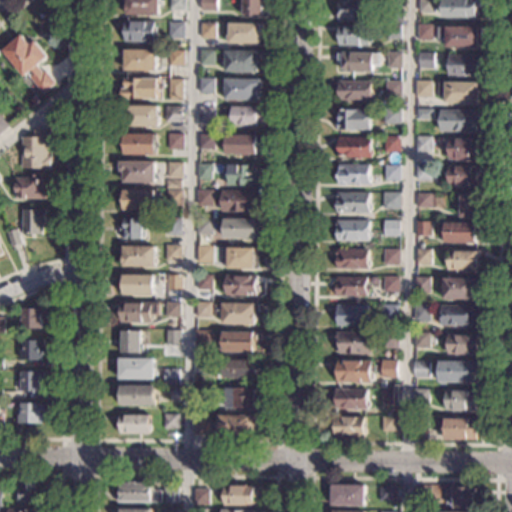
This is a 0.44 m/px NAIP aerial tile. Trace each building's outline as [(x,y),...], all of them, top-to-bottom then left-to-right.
[(159,0),(159,15),(125,14),(125,0),(159,0)] [(185,0),(185,10),(171,9),(171,0),(185,0)] [(217,0),(217,10),(202,10),(202,0),(217,0)] [(263,0),(263,14),(239,13),(239,4),(244,4),(244,0),(263,0)] [(356,0),(356,4),(363,4),(363,12),(367,12),(367,19),(339,19),(339,0),(356,0)] [(435,0),(435,12),(420,12),(420,0),(435,0)] [(483,0),(483,7),(478,7),(478,17),(440,16),(440,0),(483,0)] [(402,8),(402,23),(385,23),(386,8),(402,8)] [(155,21),(156,40),(126,41),(125,22),(155,21)] [(184,23),(184,38),(169,38),(169,22),(184,23)] [(216,38),(201,38),(201,23),(216,23),(216,38)] [(260,43),(229,43),(229,23),(230,23),(260,23),(260,43)] [(434,40),(418,40),(418,24),(434,24),(434,40)] [(370,45),(339,45),(339,25),(369,25),(370,25),(370,45)] [(401,39),(387,39),(387,25),(402,25),(401,39)] [(482,35),(479,35),(479,46),(445,46),(446,41),(437,41),(437,26),(482,27),(482,35)] [(30,44),(34,41),(48,57),(38,66),(43,72),(46,70),(56,82),(43,93),(28,74),(24,77),(3,50),(22,34),(30,44)] [(156,70),(126,70),(126,50),(152,51),(156,51),(156,70)] [(215,50),(215,65),(200,64),(200,50),(215,50)] [(184,51),(184,66),(169,66),(169,51),(184,51)] [(263,60),(258,60),(258,71),(227,71),(227,51),(263,52),(263,60)] [(403,67),(388,67),(388,52),(403,52),(403,67)] [(382,66),(375,66),(374,73),(342,72),(342,62),(337,62),(337,53),(382,54),(382,66)] [(435,68),(419,68),(419,53),(435,53),(435,68)] [(482,65),(479,65),(479,75),(447,75),(447,56),(482,56),(482,65)] [(163,79),(162,99),(123,98),(123,89),(129,89),(129,87),(126,87),(126,78),(163,79)] [(215,92),(200,92),(200,78),(215,79),(215,92)] [(184,80),(184,101),(169,101),(169,79),(184,80)] [(262,89),(259,89),(259,100),(226,99),(226,79),(262,79),(262,89)] [(373,82),(373,100),(339,99),(339,81),(373,82)] [(401,98),(386,98),(385,81),(401,81),(401,98)] [(433,97),(416,97),(417,81),(433,81),(433,97)] [(482,90),(478,90),(477,102),(445,102),(445,96),(439,96),(439,82),(482,82),(482,90)] [(39,102),(34,106),(30,100),(35,96),(39,102)] [(159,107),(159,116),(161,116),(161,125),(159,125),(159,127),(124,126),(124,124),(123,124),(124,106),(159,107)] [(183,122),(166,122),(166,107),(183,107),(183,122)] [(215,107),(215,123),(200,123),(200,107),(215,107)] [(262,117),(258,117),(258,124),(231,124),(231,118),(223,117),(224,108),(232,108),(232,107),(263,107),(262,117)] [(401,109),(401,123),(385,123),(385,108),(401,109)] [(433,119),(417,119),(417,108),(433,109),(433,119)] [(371,130),(337,129),(337,121),(338,121),(339,110),(371,110),(371,130)] [(482,122),(476,122),(476,131),(438,131),(439,110),(482,110),(482,122)] [(0,115),(9,127),(0,133),(0,115)] [(50,144),(48,144),(47,157),(52,157),(52,170),(44,170),(44,169),(21,168),(22,137),(33,137),(33,129),(50,129),(50,144)] [(159,135),(158,155),(125,153),(126,134),(159,135)] [(184,149),(169,149),(169,134),(185,134),(184,149)] [(215,149),(200,149),(200,135),(215,135),(215,149)] [(260,136),(260,143),(257,143),(257,155),(224,154),(225,135),(260,136)] [(400,136),(400,152),(384,152),(385,136),(400,136)] [(432,152),(416,152),(416,136),(432,137),(432,152)] [(371,157),(338,157),(338,138),(371,138),(371,157)] [(479,160),(448,160),(448,150),(442,150),(442,140),(449,140),(449,139),(480,139),(479,160)] [(155,183),(123,183),(123,172),(120,172),(120,162),(155,162),(155,183)] [(184,178),(168,178),(168,163),(184,163),(184,178)] [(212,165),(212,179),(199,179),(199,164),(212,165)] [(253,173),(260,173),(259,185),(228,184),(228,179),(222,178),(222,171),(228,171),(228,164),(253,165),(253,173)] [(369,185),(337,184),(338,164),(369,165),(370,165),(369,185)] [(401,180),(386,180),(386,165),(401,165),(401,180)] [(431,170),(436,170),(436,180),(416,180),(416,165),(431,165),(431,170)] [(480,175),(479,186),(447,185),(447,165),(480,166),(480,175)] [(40,180),(41,180),(41,183),(43,183),(43,188),(46,188),(46,198),(15,198),(15,177),(29,177),(29,175),(40,175),(40,180)] [(182,188),(167,189),(167,180),(181,180),(182,188)] [(184,205),(167,206),(167,190),(184,190),(184,205)] [(213,191),(213,206),(197,205),(198,190),(213,191)] [(156,194),(161,194),(161,204),(156,204),(156,211),(124,211),(124,191),(156,191),(156,194)] [(261,202),(256,202),(256,212),(221,212),(221,191),(261,191),(261,202)] [(401,192),(401,203),(384,202),(385,192),(401,192)] [(370,213),(336,212),(336,193),(371,193),(370,213)] [(435,208),(416,208),(416,194),(417,194),(435,194),(435,208)] [(481,218),(461,218),(461,195),(480,195),(481,218)] [(45,224),(42,224),(42,235),(23,234),(23,210),(45,210),(45,224)] [(182,218),(182,235),(165,234),(166,217),(182,218)] [(145,219),(144,240),(122,240),(122,234),(120,234),(120,225),(123,225),(123,218),(145,219)] [(213,220),(213,234),(198,234),(198,219),(213,220)] [(261,227),(258,227),(258,237),(225,237),(225,219),(261,219),(261,227)] [(371,221),(371,241),(336,240),(336,220),(371,221)] [(399,221),(399,236),(383,235),(383,220),(399,221)] [(432,222),(431,237),(416,236),(416,221),(432,222)] [(480,231),(477,231),(477,242),(444,242),(444,223),(480,223),(480,231)] [(23,244),(13,247),(8,232),(17,229),(23,244)] [(182,261),(166,261),(167,245),(182,245),(182,261)] [(213,247),(213,261),(197,261),(197,246),(213,247)] [(157,267),(123,266),(123,247),(157,247),(157,267)] [(254,269),(228,268),(229,249),(254,249),(254,269)] [(368,268),(335,268),(335,249),(369,250),(368,268)] [(399,265),(383,265),(383,249),(399,249),(399,265)] [(431,264),(416,264),(416,249),(431,250),(431,264)] [(480,258),(478,257),(478,270),(447,270),(447,250),(480,251),(480,258)] [(160,284),(156,284),(156,296),(123,295),(123,275),(160,276),(160,284)] [(181,290),(167,289),(167,275),(182,275),(181,290)] [(213,289),(197,289),(197,275),(213,275),(213,289)] [(258,296),(226,296),(226,288),(221,288),(221,280),(226,280),(226,275),(258,275),(258,296)] [(368,296),(335,295),(335,277),(368,278),(368,296)] [(400,278),(399,292),(383,292),(383,277),(400,278)] [(430,278),(430,293),(414,292),(415,277),(430,278)] [(479,287),(476,287),(475,299),(443,298),(443,279),(479,279),(479,287)] [(160,316),(153,315),(153,322),(120,322),(121,302),(160,303),(160,316)] [(180,317),(167,317),(167,302),(180,302),(180,317)] [(212,317),(197,317),(197,302),(212,302),(212,317)] [(256,324),(223,324),(223,317),(215,317),(215,305),(222,305),(222,303),(255,303),(256,324)] [(398,320),(383,320),(383,304),(398,305),(398,320)] [(368,326),(336,325),(336,305),(369,306),(368,326)] [(430,321),(415,321),(415,306),(430,306),(430,321)] [(480,318),(473,318),(473,324),(440,324),(440,306),(480,306),(480,318)] [(47,320),(42,320),(41,329),(20,328),(20,319),(22,319),(22,309),(48,309),(47,320)] [(211,345),(195,345),(196,330),(211,331),(211,345)] [(140,353),(122,353),(122,331),(140,331),(140,353)] [(181,345),(166,345),(166,331),(181,331),(181,345)] [(259,341),(256,341),(255,352),(222,352),(222,332),(259,332),(259,341)] [(398,347),(382,347),(383,332),(398,332),(398,347)] [(374,333),(374,355),(338,355),(338,342),(336,342),(336,333),(374,333)] [(430,333),(429,349),(414,349),(415,333),(430,333)] [(479,355),(447,355),(447,335),(479,335),(479,355)] [(44,341),(44,347),(47,347),(47,352),(43,351),(42,360),(21,359),(22,340),(44,341)] [(154,359),(153,381),(119,380),(120,358),(154,359)] [(210,373),(195,373),(195,372),(195,358),(210,358),(210,373)] [(258,378),(223,378),(224,360),(258,360),(258,378)] [(371,382),(336,382),(337,369),(333,369),(334,360),(372,361),(371,382)] [(398,376),(381,376),(381,361),(398,361),(398,376)] [(429,362),(429,378),(412,377),(413,362),(429,362)] [(478,372),(475,372),(475,382),(439,382),(438,362),(478,362),(478,372)] [(180,370),(179,385),(164,385),(165,370),(180,370)] [(43,373),(43,391),(20,391),(21,372),(43,373)] [(157,406),(121,406),(121,386),(157,386),(157,406)] [(211,398),(197,397),(198,386),(211,387),(211,398)] [(255,408),(225,408),(226,387),(256,388),(255,408)] [(367,410),(335,409),(335,389),(367,390),(367,410)] [(397,405),(381,405),(381,389),(397,390),(397,405)] [(428,390),(428,405),(414,404),(414,389),(428,390)] [(478,399),(476,399),(476,409),(445,409),(445,390),(478,390),(478,399)] [(45,416),(40,416),(40,424),(18,423),(18,415),(21,415),(21,403),(45,404),(45,416)] [(150,433),(120,433),(120,414),(150,414),(150,433)] [(180,415),(179,429),(164,429),(164,414),(180,415)] [(209,434),(194,435),(194,414),(209,414),(209,434)] [(257,423),(252,423),(252,436),(229,435),(229,437),(218,437),(219,416),(257,416),(257,423)] [(365,437),(334,437),(335,416),(366,417),(365,437)] [(397,430),(382,430),(382,417),(397,417),(397,430)] [(427,434),(413,434),(413,417),(428,418),(427,434)] [(477,417),(477,440),(443,438),(444,418),(469,419),(469,417),(477,417)] [(38,489),(40,489),(40,497),(38,497),(38,505),(20,505),(20,483),(38,482),(38,489)] [(153,492),(162,492),(162,502),(117,502),(117,493),(119,494),(119,484),(153,484),(153,492)] [(364,486),(364,506),(331,506),(332,485),(364,486)] [(255,498),(257,498),(257,506),(224,506),(224,486),(255,487),(255,498)] [(396,501),(380,501),(380,487),(395,487),(396,501)] [(476,507),(454,507),(454,487),(476,487),(476,507)] [(178,503),(164,503),(164,488),(179,488),(178,503)] [(210,505),(195,505),(194,490),(210,490),(210,505)] [(419,495),(418,509),(411,509),(412,495),(419,495)]
